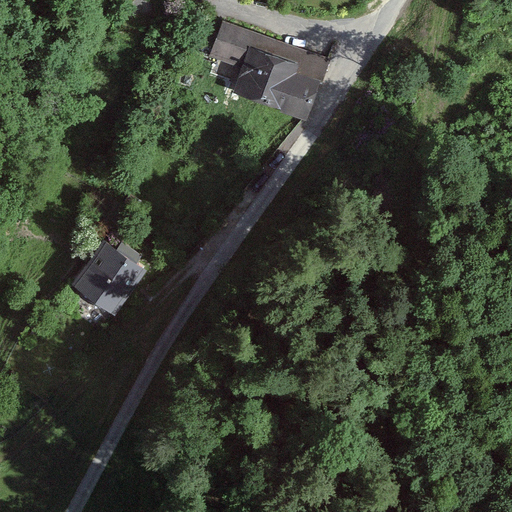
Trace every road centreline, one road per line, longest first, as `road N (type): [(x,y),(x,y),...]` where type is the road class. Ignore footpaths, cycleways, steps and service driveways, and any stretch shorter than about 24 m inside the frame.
road 1 (track): [(73,511),(165,339),(250,210)]
road 2 (residential): [(250,210),(400,0)]
